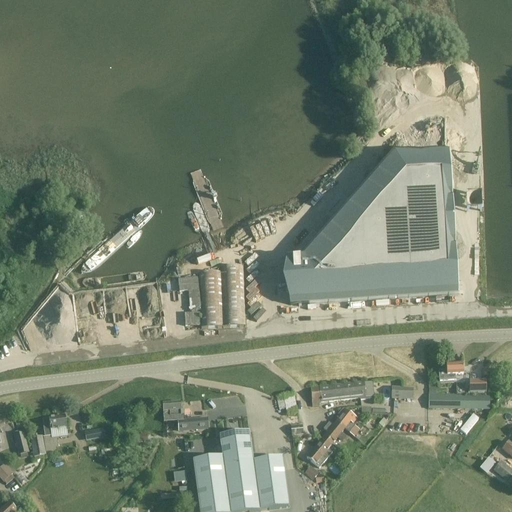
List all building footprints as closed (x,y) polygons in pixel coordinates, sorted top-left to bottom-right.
[(310,297),(310,305),(458,296),(449,149),(393,151),(321,234),(323,236),(322,237),(321,236),(307,251),(309,271),(316,270),(317,275),(309,275),(310,293),(318,293),(318,297),(310,297)] [(291,256),(287,257),(289,288),(287,288),(288,295),(289,295),(290,306),(310,305),(310,297),(318,297),(318,293),(310,293),(309,275),(317,275),(316,270),(309,271),(307,251),(321,236),(322,237),(323,236),(321,234),(320,233),(319,234),(320,235),(318,237),(314,234),(314,233),(313,232),(291,256)] [(197,279),(178,280),(178,283),(179,293),(188,292),(190,312),(191,312),(192,315),(184,315),(185,327),(200,326),(199,316),(199,314),(195,314),(195,312),(200,311),(201,320),(201,330),(246,328),(245,318),(244,271),(244,268),(221,268),(221,272),(221,274),(200,275),(201,307),(200,307),(197,279)] [(446,365),(447,371),(439,371),(439,382),(455,381),(455,376),(463,375),(462,364),(446,365)] [(469,387),(469,393),(486,394),(486,383),(486,381),(470,381),(469,387)] [(337,386),(319,388),(321,403),(338,401),(349,400),(360,399),(360,401),(365,401),(374,400),(373,398),(374,398),(373,383),(363,384),(337,386)] [(319,388),(310,389),(312,408),(319,407),(319,403),(321,403),(319,388)] [(392,389),(392,400),(412,400),(412,390),(392,389)] [(297,413),(293,394),(277,397),(280,411),(286,409),(287,416),(297,413)] [(428,396),(428,411),(459,411),(489,411),(490,397),(428,396)] [(180,404),(163,405),(164,423),(178,422),(179,432),(207,430),(206,427),(206,420),(184,422),(184,416),(190,416),(189,411),(184,411),(184,410),(180,411),(180,404)] [(355,419),(343,409),(337,417),(339,419),(336,423),(345,430),(349,434),(355,426),(353,425),(357,421),(355,419)] [(67,437),(67,436),(65,417),(42,420),(45,438),(51,437),(51,439),(67,437)] [(22,420),(15,422),(17,430),(24,428),(22,420)] [(324,438),(333,445),(337,439),(342,443),(346,438),(341,434),(345,430),(336,423),(333,427),(329,424),(323,430),(327,433),(324,438)] [(302,426),(291,427),(292,437),(303,436),(302,426)] [(103,430),(85,433),(86,443),(105,439),(103,430)] [(222,458),(193,462),(199,511),(263,511),(289,509),(282,459),(253,463),(249,433),(219,437),(222,458)] [(19,456),(28,454),(24,434),(14,437),(19,456)] [(136,436),(137,444),(148,442),(147,434),(136,436)] [(45,456),(45,454),(42,437),(30,439),(33,458),(45,456)] [(315,448),(328,458),(332,454),(328,450),(333,445),(324,438),(315,448)] [(502,451),(511,458),(511,443),(511,445),(508,443),(502,451)] [(315,448),(307,459),(319,470),(328,458),(315,448)] [(493,472),(499,476),(507,483),(511,475),(511,470),(501,462),(493,472)] [(4,483),(11,476),(13,474),(5,465),(0,468),(0,479),(3,483),(4,483)] [(317,482),(321,477),(310,468),(304,475),(312,482),(314,480),(317,482)] [(15,511),(17,511),(10,503),(0,511),(15,511)]
